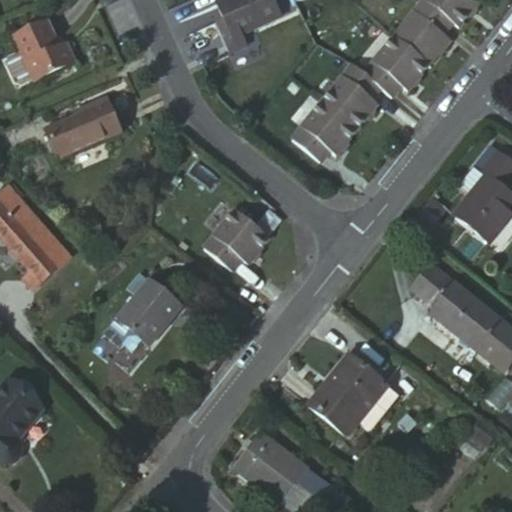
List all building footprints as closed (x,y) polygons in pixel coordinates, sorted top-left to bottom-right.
[(225,46),(234,43),(274,26),(262,0),(234,0),(210,10),(217,28),(225,46)] [(409,0),(410,1),(409,12),(437,34),(444,41),(468,11),(463,0),(409,0)] [(430,44),(437,34),(409,12),(379,47),(413,77),(436,49),(430,44)] [(225,46),(217,28),(208,32),(221,62),(239,54),(234,43),(225,46)] [(12,62),(25,90),(26,92),(68,73),(59,54),(51,57),(40,31),(6,48),(12,62)] [(393,100),(413,77),(379,47),(350,85),(364,97),(376,108),(387,95),(393,100)] [(25,90),(12,62),(0,68),(0,77),(7,93),(13,95),(25,90)] [(354,107),(364,97),(350,85),(338,75),(308,111),(277,149),(301,171),(311,161),(316,167),(360,115),(354,107)] [(49,172),(112,145),(98,111),(67,125),(69,130),(37,144),(49,172)] [(507,180),(485,161),(424,238),(456,266),(488,224),(477,214),(507,180)] [(58,261),(28,225),(17,233),(0,214),(0,251),(30,285),(58,261)] [(237,270),(256,248),(220,217),(191,253),(219,276),(230,263),(237,270)] [(425,314),(421,320),(467,357),(472,349),(500,371),(511,354),(511,342),(422,269),(402,294),(425,314)] [(113,334),(114,335),(138,359),(142,362),(176,322),(144,295),(113,334)] [(138,359),(114,335),(100,351),(113,367),(118,361),(127,370),(138,359)] [(472,349),(467,357),(494,379),(500,371),(472,349)] [(306,419),(343,451),(384,400),(346,368),(306,419)] [(2,392),(0,395),(0,471),(7,472),(11,471),(14,466),(14,460),(11,452),(36,423),(2,392)] [(232,473),(278,511),(319,511),(320,511),(295,489),(304,477),(258,440),(232,473)]
